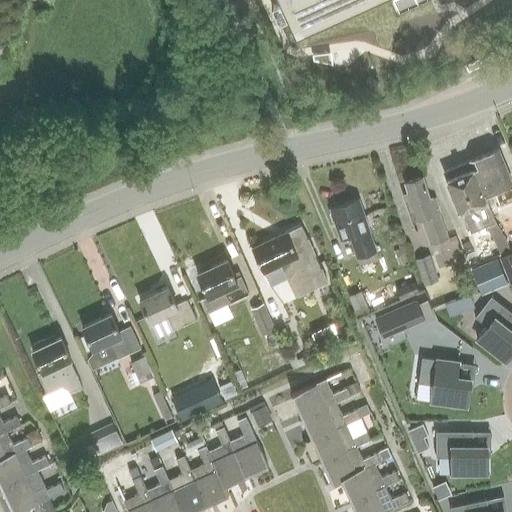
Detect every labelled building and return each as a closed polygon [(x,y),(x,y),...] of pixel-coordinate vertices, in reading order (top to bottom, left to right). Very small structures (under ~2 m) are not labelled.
[(296,0),(277,9),(306,72),(461,0),(296,0)] [(511,183),(498,149),(469,161),(482,194),(483,194),(492,190),(497,203),(511,196),(511,183)] [(446,170),(445,179),(458,211),(461,210),(470,232),(485,226),(493,240),(499,254),(509,250),(503,235),(494,221),(485,199),(483,194),(482,194),(469,161),(446,170)] [(411,222),(421,218),(430,243),(447,237),(433,197),(429,199),(421,177),(403,184),(407,194),(402,195),(411,222)] [(357,267),(377,260),(367,229),(368,229),(358,199),(328,209),(338,239),(347,236),(357,267)] [(295,295),(327,280),(301,223),(286,230),(250,247),(262,270),(279,262),(295,295)] [(511,251),(499,257),(508,279),(511,277),(511,251)] [(428,254),(414,260),(424,286),(438,281),(428,254)] [(470,268),(481,294),(507,283),(497,257),(470,268)] [(207,311),(247,292),(238,272),(233,274),(226,258),(196,272),(207,295),(201,298),(207,311)] [(173,328),(195,318),(186,299),(176,304),(167,286),(138,299),(149,322),(166,314),(173,328)] [(347,296),(355,314),(368,308),(360,291),(347,296)] [(511,330),(511,328),(511,312),(491,295),(474,316),(486,326),(476,338),(505,360),(511,351),(511,330)] [(416,300),(374,318),(383,337),(424,319),(416,300)] [(263,303),(250,309),(262,336),(275,330),(263,303)] [(81,326),(92,348),(87,358),(91,368),(138,346),(129,326),(119,331),(110,313),(81,326)] [(69,392),(82,386),(70,359),(71,359),(60,336),(31,349),(41,371),(38,372),(48,394),(42,396),(49,411),(72,400),(69,392)] [(152,376),(144,356),(131,362),(139,381),(152,376)] [(456,376),(458,362),(421,356),(418,383),(433,385),(430,401),(466,406),(470,378),(456,376)] [(335,400),(336,401),(350,395),(346,386),(332,393),(325,378),(291,393),(301,416),(335,400)] [(222,400),(212,379),(172,398),(182,418),(222,400)] [(153,394),(164,420),(172,417),(160,390),(153,394)] [(0,406),(10,402),(6,394),(0,396),(0,406)] [(301,416),(311,438),(346,422),(360,416),(356,408),(342,415),(336,401),(335,400),(301,416)] [(249,408),(258,425),(271,419),(262,401),(249,408)] [(369,411),(366,404),(357,408),(360,415),(369,411)] [(0,432),(5,430),(5,431),(20,424),(16,416),(2,423),(0,418),(0,432)] [(243,433),(230,440),(229,440),(244,474),(267,464),(245,416),(237,419),(243,433)] [(352,436),(346,422),(311,438),(321,460),(356,444),(370,438),(366,430),(352,436)] [(121,444),(112,423),(88,434),(97,454),(121,444)] [(407,430),(417,452),(428,448),(423,437),(427,435),(422,423),(407,430)] [(222,444),(208,450),(223,484),(244,474),(229,440),(230,440),(223,425),(215,429),(222,444)] [(171,429),(161,434),(166,446),(177,441),(171,429)] [(12,444),(5,431),(5,430),(0,432),(0,459),(24,449),(29,446),(26,438),(12,444)] [(473,445),(473,431),(435,431),(435,457),(451,457),(451,473),(487,473),(486,445),(473,445)] [(200,437),(186,443),(189,452),(204,445),(200,437)] [(76,461),(88,455),(82,442),(69,447),(76,461)] [(227,493),(223,484),(208,450),(205,444),(197,448),(203,462),(190,468),(189,469),(205,503),(227,493)] [(332,482),(341,478),(375,462),(389,456),(385,448),(362,458),(356,444),(321,460),(332,482)] [(0,459),(0,483),(1,485),(36,469),(36,470),(48,464),(44,456),(30,463),(24,449),(0,459)] [(182,511),(185,511),(205,503),(189,469),(190,468),(184,454),(175,458),(182,473),(168,479),(167,479),(182,511)] [(149,459),(153,468),(154,468),(161,465),(157,456),(149,459)] [(341,478),(350,499),(385,484),(399,478),(395,470),(381,476),(375,462),(341,478)] [(160,482),(146,489),(155,511),(182,511),(167,479),(168,479),(162,465),(161,465),(154,468),(160,482)] [(36,469),(1,485),(13,511),(16,511),(63,490),(59,482),(45,489),(36,470),(36,469)] [(128,511),(155,511),(146,489),(140,475),(132,478),(138,493),(123,499),(128,511)] [(391,498),(385,484),(350,499),(356,511),(381,511),(409,499),(405,492),(391,498)] [(492,511),(488,511),(486,499),(449,506),(450,511),(502,511),(503,510),(492,511)] [(112,500),(105,503),(102,511),(113,511),(116,511),(112,500)]
